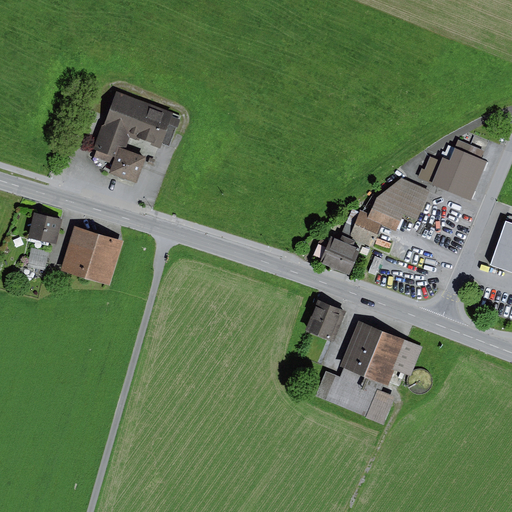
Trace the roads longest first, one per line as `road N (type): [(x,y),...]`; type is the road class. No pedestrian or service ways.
road 1 (primary): [(439,325),(280,265),(0,179)]
road 2 (track): [(348,511),(401,397),(339,369)]
road 3 (residential): [(439,325),(511,148)]
road 4 (track): [(80,138),(101,90),(122,87),(177,112),(164,148)]
